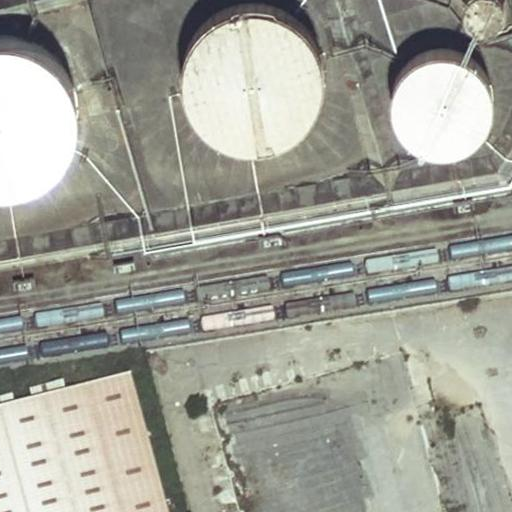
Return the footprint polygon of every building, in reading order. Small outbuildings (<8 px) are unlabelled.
[(258,0),(248,0),(240,1),(231,3),(222,6),(214,11),(207,16),(200,22),(194,29),(190,37),(186,45),(183,53),(181,63),(180,71),(181,81),(182,89),(185,98),(189,107),(194,114),(200,121),(206,127),(213,133),(221,138),(230,141),(239,143),(247,144),(257,144),(265,143),(274,141),(283,138),(291,134),(298,129),(305,122),(311,115),(320,99),(323,91),(324,82),(325,73),(324,64),(323,55),(320,46),(316,38),(312,30),(306,23),(299,17),(292,11),(284,7),(276,4),(267,1),(258,0)] [(463,0),(463,4),(463,9),(465,14),(468,19),(472,23),(476,25),(481,27),(487,27),(492,26),(497,23),(501,19),(504,15),(506,10),(506,4),(505,0),(463,0)] [(0,186),(3,186),(10,186),(17,185),(23,184),(29,182),(35,179),(46,173),(50,170),(59,162),(63,157),(69,147),(72,142),(75,133),(77,127),(78,121),(79,115),(79,106),(78,99),(77,92),(75,87),(72,79),(70,74),(63,64),(59,59),(54,54),(48,50),(42,46),(37,43),(31,40),(26,38),(14,35),(2,35),(0,34),(0,186)] [(448,48),(442,48),(435,48),(429,50),(423,52),(417,55),(412,59),(407,64),(403,68),(400,74),(397,80),(395,86),(393,92),(393,99),(393,105),(394,111),(396,118),(399,124),(403,129),(406,134),(411,138),(416,142),(422,145),(428,148),(434,150),(441,150),(447,150),(453,150),(460,148),(466,146),(471,143),(477,139),(482,135),(486,130),(489,124),(492,119),(494,113),(495,106),(496,99),(495,93),(494,87),(492,81),(490,75),(486,69),(482,64),(478,60),(472,56),(467,53),(461,50),(454,49),(448,48)] [(215,344),(195,349),(240,511),(329,511),(305,425),(304,425),(292,384),(263,392),(258,372),(225,381),(215,344)] [(0,511),(162,511),(131,383),(68,398),(34,406),(15,411),(0,414),(0,511)] [(31,395),(34,406),(68,398),(65,387),(31,395)] [(0,402),(0,414),(15,411),(12,400),(0,402)]
